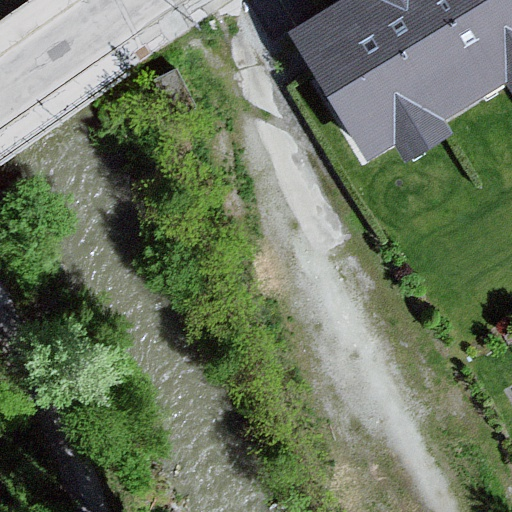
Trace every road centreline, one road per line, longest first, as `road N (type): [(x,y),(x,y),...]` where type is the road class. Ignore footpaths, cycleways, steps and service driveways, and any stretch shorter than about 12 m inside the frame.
road 1 (residential): [(0,303),(89,511)]
road 2 (residential): [(127,0),(0,89)]
